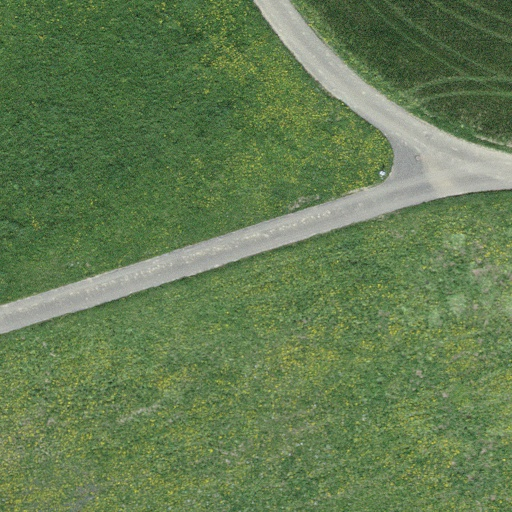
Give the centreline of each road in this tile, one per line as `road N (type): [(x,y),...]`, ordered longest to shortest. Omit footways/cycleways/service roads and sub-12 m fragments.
road 1 (track): [(0,318),(350,209),(414,183),(432,155)]
road 2 (unclassified): [(511,168),(432,155),(326,75),(270,0)]
